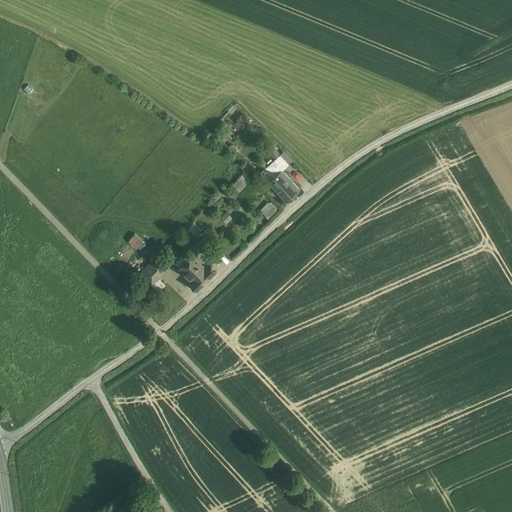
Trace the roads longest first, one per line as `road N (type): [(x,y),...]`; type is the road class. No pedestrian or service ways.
road 1 (unclassified): [(92,379),(159,332),(354,158),(511,84)]
road 2 (unclassified): [(92,379),(170,511)]
